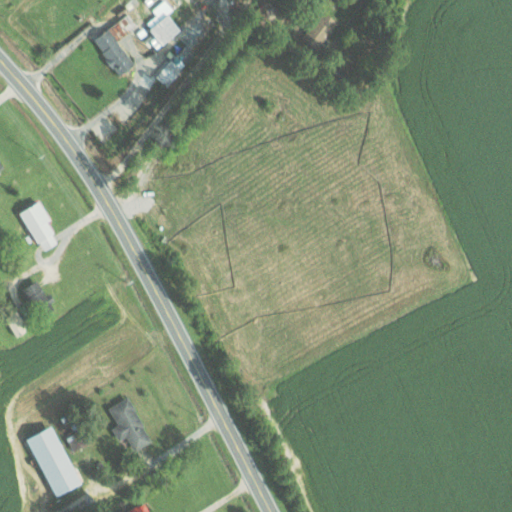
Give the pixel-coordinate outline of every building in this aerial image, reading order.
[(154,35),(147,40),(155,50),(181,29),(167,12),(148,28),(154,35)] [(118,40),(146,20),(141,13),(132,19),(128,14),(93,39),(119,75),(135,64),(118,40)] [(167,86),(195,54),(190,51),(213,24),(205,17),(173,53),(174,54),(155,76),(167,86)] [(61,240),(38,201),(20,212),(43,251),(61,240)] [(50,299),(39,279),(22,288),(34,308),(50,299)] [(29,327),(18,312),(6,320),(17,336),(29,327)] [(109,407),(118,424),(112,427),(120,440),(126,436),(135,452),(154,441),(128,396),(109,407)] [(27,438),(54,497),(81,484),(54,425),(27,438)] [(150,511),(146,502),(128,510),(128,511),(150,511)]
